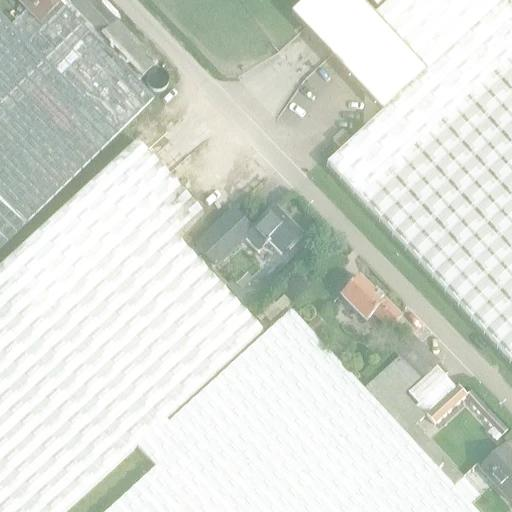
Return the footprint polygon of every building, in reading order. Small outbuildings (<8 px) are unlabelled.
[(139,83),(143,78),(71,4),(69,3),(65,0),(40,24),(29,12),(13,27),(0,14),(0,250),(155,99),(139,83)] [(40,24),(65,0),(17,0),(29,12),(40,24)] [(98,0),(75,0),(71,4),(143,78),(159,63),(98,0)] [(308,0),(293,14),(384,113),(426,73),(374,17),(359,0),(308,0)] [(511,0),(392,0),(374,17),(426,73),(384,113),(328,165),(511,363),(511,0)] [(195,133),(195,129),(193,124),(191,121),(188,117),(185,115),(180,113),(172,112),(167,113),(163,114),(158,119),(154,126),(153,133),(154,140),(156,144),(158,147),(164,152),(168,153),(173,154),(181,153),(188,148),(191,145),(193,142),(194,138),(195,133)] [(338,150),(349,140),(342,133),(331,143),(338,150)] [(109,167),(0,267),(0,511),(66,511),(138,447),(156,467),(107,511),(474,511),(470,507),(453,488),(364,391),(291,312),(169,424),(166,421),(262,332),(175,238),(201,214),(169,178),(142,203),(109,167)] [(234,212),(196,247),(215,268),(244,241),(257,254),(267,244),(280,257),(302,236),(281,214),(279,216),(273,211),(252,231),(234,212)] [(273,270),(259,283),(267,291),(281,278),(273,270)] [(389,330),(401,317),(375,291),(374,293),(359,278),(341,295),(366,321),(373,314),(389,330)] [(250,283),(242,291),(254,303),(267,291),(259,283),(250,283)] [(326,328),(316,318),(307,326),(316,336),(326,328)] [(398,359),(364,391),(453,488),(470,507),(479,498),(463,480),(415,427),(424,419),(424,418),(414,408),(446,380),(443,377),(434,367),(437,363),(409,335),(391,351),(398,359)] [(437,363),(434,367),(443,377),(447,374),(437,363)] [(458,387),(456,388),(426,416),(425,417),(436,427),(467,399),(494,429),(488,435),(497,445),(510,432),(474,392),(467,397),(458,387)] [(510,501),(511,499),(511,453),(506,446),(481,469),(510,501)]
